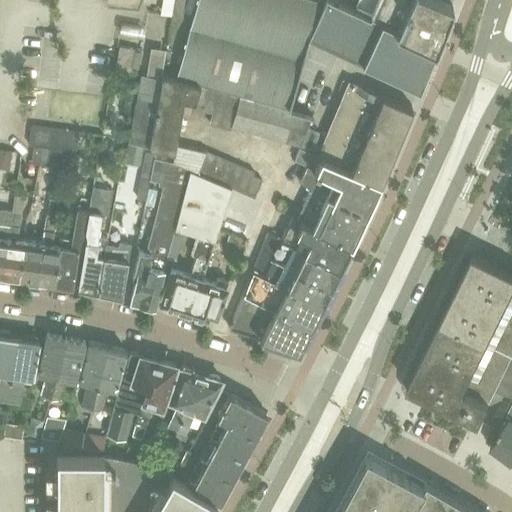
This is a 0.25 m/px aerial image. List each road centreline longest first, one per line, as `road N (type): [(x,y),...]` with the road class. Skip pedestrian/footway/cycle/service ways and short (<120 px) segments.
road 1 (secondary): [(486,28),(451,130),(324,396)]
road 2 (secondary): [(347,416),(511,75)]
road 3 (unclassified): [(0,301),(164,333),(324,396)]
road 4 (residential): [(347,416),(511,508)]
road 5 (secondary): [(324,396),(263,511)]
